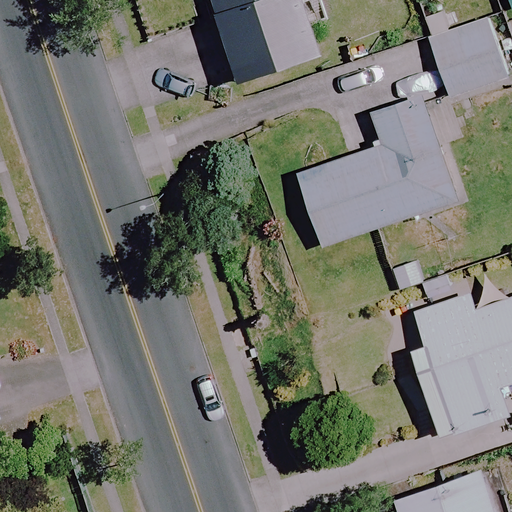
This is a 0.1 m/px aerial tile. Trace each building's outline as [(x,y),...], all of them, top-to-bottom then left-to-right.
[(323,56),(304,0),(213,0),(241,83),(323,56)] [(509,81),(489,14),(427,33),(447,99),(509,81)] [(456,203),(422,97),(375,113),(386,147),(301,175),(324,246),(456,203)] [(511,382),(511,298),(475,310),(470,295),(415,313),(455,434),(511,416),(501,386),(511,382)] [(498,511),(483,469),(396,500),(399,511),(498,511)]
